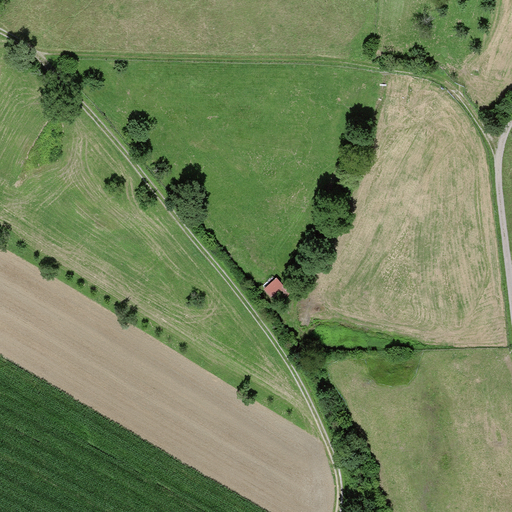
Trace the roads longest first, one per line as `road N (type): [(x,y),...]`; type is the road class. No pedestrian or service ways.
road 1 (track): [(335,511),(329,445),(278,344),(78,99),(29,47),(0,33)]
road 2 (track): [(36,54),(284,58),(418,75),(454,93),(496,165)]
road 3 (track): [(511,277),(496,165),(511,114)]
